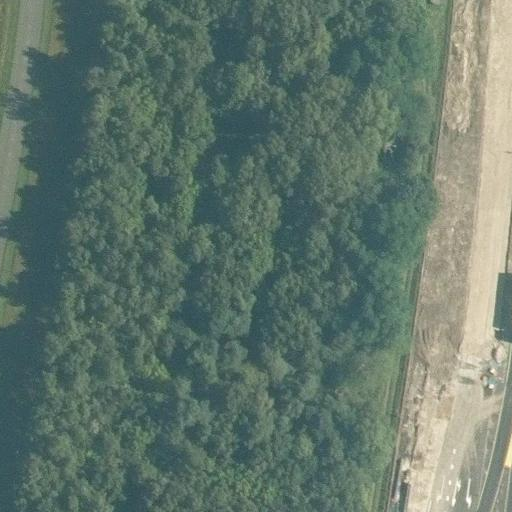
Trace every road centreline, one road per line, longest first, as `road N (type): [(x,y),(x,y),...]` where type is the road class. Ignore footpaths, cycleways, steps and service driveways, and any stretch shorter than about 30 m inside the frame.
road 1 (primary): [(508,0),(486,282),(450,511)]
road 2 (unclassified): [(0,194),(32,0)]
